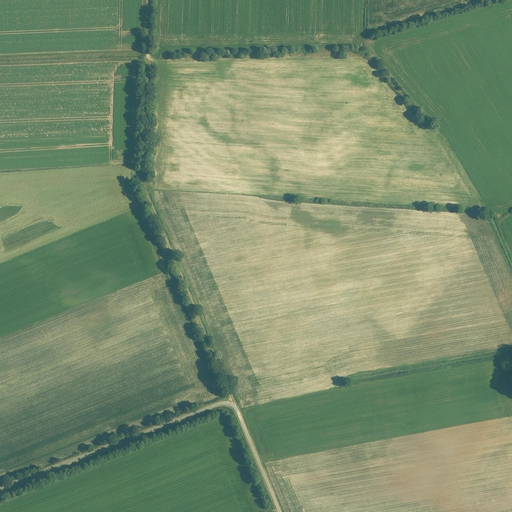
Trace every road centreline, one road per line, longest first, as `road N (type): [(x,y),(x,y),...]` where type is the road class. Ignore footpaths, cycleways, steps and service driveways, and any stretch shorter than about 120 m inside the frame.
road 1 (track): [(239,404),(139,155),(144,0)]
road 2 (unclassified): [(283,511),(239,404),(217,401),(0,487)]
